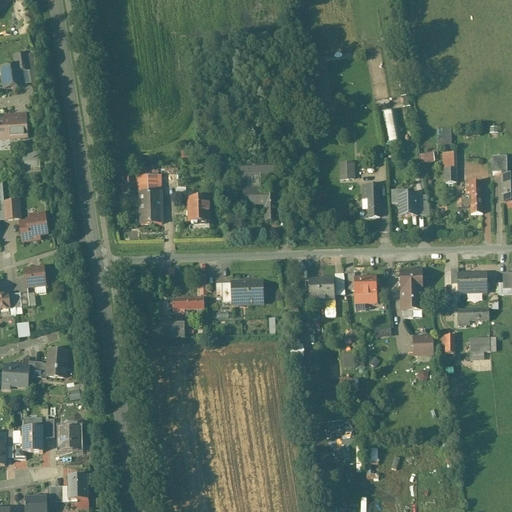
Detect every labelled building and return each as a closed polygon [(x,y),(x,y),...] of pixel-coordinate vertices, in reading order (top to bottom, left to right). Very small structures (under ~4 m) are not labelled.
[(26,55),(15,57),(16,67),(20,67),(21,73),(29,71),(26,55)] [(16,67),(4,69),(5,77),(2,77),(4,91),(23,88),(21,73),(20,67),(16,67)] [(19,116),(9,117),(9,121),(10,128),(20,128),(19,116)] [(9,121),(0,121),(0,140),(26,139),(26,127),(20,128),(10,128),(9,121)] [(508,158),(499,159),(500,174),(502,174),(503,204),(511,203),(511,178),(508,179),(508,158)] [(455,160),(445,160),(445,171),(456,170),(455,160)] [(275,163),(259,164),(259,176),(275,176),(275,163)] [(255,164),(241,164),(241,188),(247,188),(247,177),(256,177),(255,164)] [(353,165),(340,166),(341,181),(354,180),(353,165)] [(456,170),(445,171),(445,185),(456,185),(456,170)] [(160,177),(135,178),(135,195),(140,195),(140,194),(161,193),(160,177)] [(135,178),(122,178),(123,196),(135,195),(135,178)] [(481,183),(466,184),(466,198),(470,198),(471,216),(482,216),(481,183)] [(379,187),(364,187),(364,200),(368,200),(369,219),(380,218),(379,187)] [(276,190),(244,191),(244,211),(265,210),(265,222),(276,222),(276,190)] [(162,226),(161,193),(140,194),(140,195),(141,226),(162,226)] [(416,197),(399,198),(400,218),(417,217),(416,197)] [(426,197),(416,197),(417,217),(429,217),(426,197)] [(208,200),(188,200),(189,224),(209,224),(208,200)] [(19,204),(4,206),(4,208),(5,222),(20,220),(19,204)] [(34,222),(20,224),(23,244),(40,242),(39,238),(47,237),(44,216),(33,217),(34,222)] [(43,269),(25,271),(27,290),(45,288),(43,269)] [(457,271),(450,271),(450,286),(459,286),(459,276),(457,276),(457,271)] [(421,272),(401,273),(401,293),(421,292),(421,272)] [(486,275),(459,276),(459,286),(460,295),(487,295),(486,275)] [(510,275),(503,276),(503,285),(498,285),(498,296),(511,295),(511,276),(510,276),(510,275)] [(355,280),(354,280),(355,291),(355,306),(377,305),(376,280),(355,280)] [(334,281),(309,282),(309,303),(334,302),(334,281)] [(263,284),(231,285),(232,305),(232,307),(263,306),(263,284)] [(232,305),(231,285),(222,285),(222,305),(232,305)] [(421,292),(401,293),(402,312),(422,312),(421,292)] [(28,294),(20,295),(22,309),(29,308),(28,294)] [(20,295),(14,296),(15,310),(22,309),(20,295)] [(8,296),(0,297),(0,304),(1,311),(9,310),(8,296)] [(204,300),(172,301),(173,316),(184,315),(184,311),(204,311),(204,300)] [(488,311),(457,312),(458,327),(469,326),(469,323),(489,322),(488,311)] [(184,339),(184,325),(160,326),(160,340),(184,339)] [(454,337),(445,337),(445,344),(446,354),(455,354),(454,337)] [(431,338),(413,339),(414,357),(432,356),(431,338)] [(490,340),(469,340),(470,361),(470,363),(484,362),(484,355),(496,354),(496,340),(490,340)] [(67,353),(48,351),(46,378),(65,380),(67,353)] [(22,368),(4,366),(2,387),(19,388),(19,386),(27,387),(28,374),(29,368),(28,368),(22,368)] [(354,379),(340,380),(340,385),(341,392),(355,391),(354,379)] [(39,420),(24,420),(24,431),(36,431),(36,428),(39,428),(39,420)] [(79,430),(60,430),(60,453),(79,453),(79,430)] [(24,431),(23,431),(24,445),(24,454),(26,454),(43,453),(42,439),(42,431),(36,431),(24,431)] [(24,454),(24,445),(14,445),(14,449),(14,461),(26,461),(26,454),(24,454)] [(88,478),(68,478),(68,502),(78,502),(88,502),(88,478)] [(47,511),(47,499),(25,500),(26,507),(25,507),(25,510),(24,511),(47,511)] [(88,511),(88,502),(78,502),(78,511),(88,511)]
